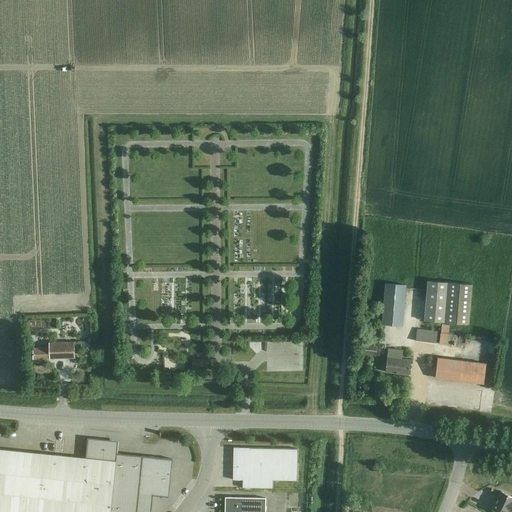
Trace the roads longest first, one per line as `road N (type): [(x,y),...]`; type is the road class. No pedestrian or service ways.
road 1 (unclassified): [(468,439),(212,421)]
road 2 (unclassified): [(212,421),(0,412)]
